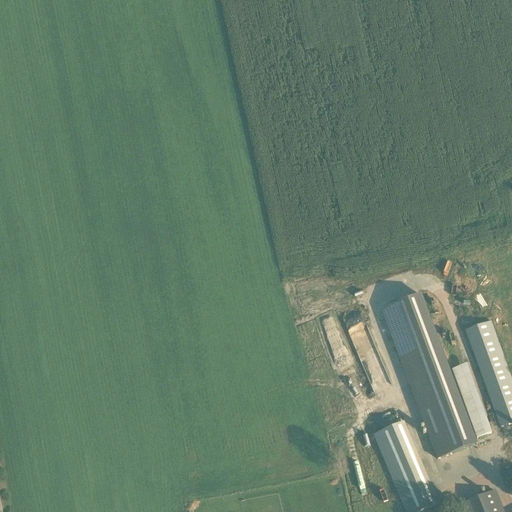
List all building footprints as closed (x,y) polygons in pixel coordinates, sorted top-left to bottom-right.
[(477,446),(421,296),(381,311),(438,461),(477,446)] [(511,381),(491,323),(465,332),(500,429),(511,424),(511,381)] [(466,367),(452,372),(477,440),(490,435),(466,367)] [(511,444),(503,447),(508,466),(511,464),(511,444)] [(420,460),(389,473),(405,511),(420,511),(439,504),(420,460)] [(450,510),(450,511),(502,511),(494,492),(450,510)]
